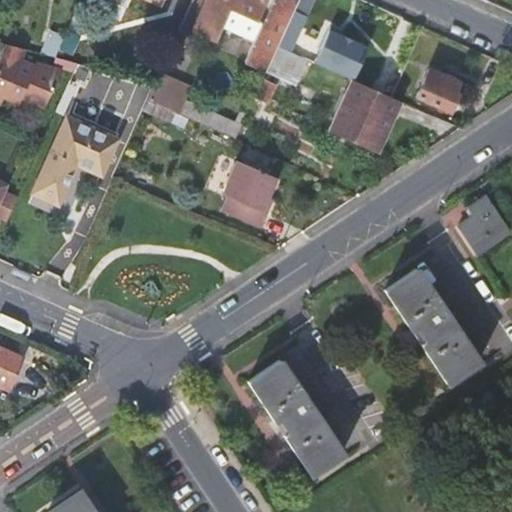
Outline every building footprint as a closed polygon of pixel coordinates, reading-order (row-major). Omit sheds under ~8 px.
[(245,60),(266,71),(267,68),(277,46),(297,0),(205,0),(193,27),(215,37),(223,23),(243,32),(253,13),(265,18),(245,60)] [(311,0),(297,0),(277,46),(290,51),(305,18),(303,17),(311,0)] [(330,26),(315,59),(355,78),(370,44),(330,26)] [(77,38),(66,33),(59,48),(71,53),(77,38)] [(6,44),(0,58),(0,105),(3,99),(11,103),(18,102),(20,99),(32,93),(46,99),(58,71),(36,64),(34,67),(18,61),(24,49),(6,44)] [(298,83),(309,60),(290,51),(277,46),(267,68),(298,83)] [(429,69),(417,97),(449,110),(456,94),(452,93),(457,81),(429,69)] [(191,87),(158,72),(153,84),(147,100),(174,112),(186,118),(190,119),(235,139),(240,128),(247,114),(240,110),(234,123),(186,101),(191,87)] [(377,153),(393,119),(389,117),(396,101),(349,78),(326,130),(377,153)] [(301,100),(275,87),(259,121),(286,133),(301,100)] [(32,93),(20,99),(42,108),(46,99),(32,93)] [(184,130),(190,119),(186,118),(174,112),(169,123),(184,130)] [(67,117),(33,193),(59,204),(77,164),(101,174),(117,139),(67,117)] [(248,133),(240,128),(235,139),(244,143),(248,133)] [(276,180),(238,163),(223,195),(229,198),(223,212),(262,229),(268,216),(261,213),(276,180)] [(481,252),(511,232),(486,195),(470,207),(473,211),(475,215),(462,224),(481,252)] [(449,383),(480,362),(417,268),(386,289),(413,329),(416,326),(421,333),(426,341),(422,344),(449,383)] [(23,358),(0,347),(0,387),(8,391),(23,358)] [(343,454),(280,360),(249,381),(276,420),(280,418),(285,425),(290,432),(285,435),(312,475),(343,454)] [(91,511),(79,494),(53,511),(91,511)]
